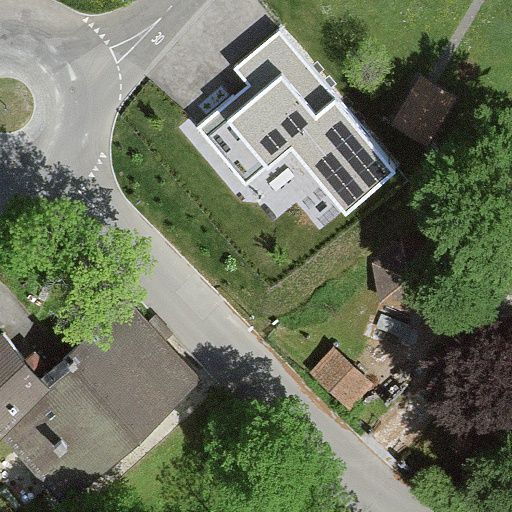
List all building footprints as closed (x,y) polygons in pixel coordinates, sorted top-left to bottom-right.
[(395,164),(279,27),(234,65),(255,89),(240,102),(232,93),(196,123),(245,180),(291,141),(345,206),(395,164)] [(445,101),(420,86),(399,120),(425,135),(445,101)] [(401,241),(379,263),(385,297),(415,305),(439,284),(434,251),(401,241)] [(43,379),(0,417),(0,420),(67,493),(192,377),(160,342),(171,332),(155,316),(143,327),(123,305),(43,379)] [(0,417),(43,379),(36,371),(44,364),(34,352),(26,360),(2,333),(0,334),(0,417)] [(336,353),(318,372),(347,399),(365,380),(336,353)]
